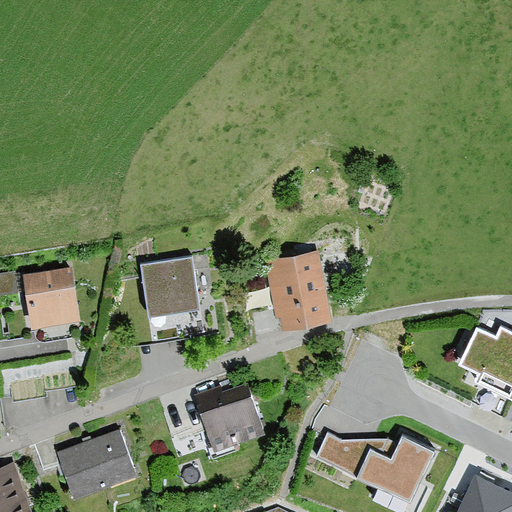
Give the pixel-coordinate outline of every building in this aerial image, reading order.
[(76,260),(74,248),(26,257),(28,269),(76,260)] [(312,254),(268,263),(277,309),(287,307),(289,321),(324,314),(312,254)] [(202,257),(149,264),(157,317),(209,309),(202,257)] [(25,270),(0,273),(0,291),(3,291),(8,323),(54,315),(56,328),(57,331),(60,333),(63,335),(68,336),(80,334),(70,267),(26,274),(25,270)] [(511,396),(511,395),(511,329),(490,319),(470,358),(482,364),(475,379),(511,396)] [(72,355),(59,357),(63,386),(77,385),(72,355)] [(63,386),(59,357),(45,359),(49,388),(63,386)] [(49,388),(45,359),(28,362),(33,391),(49,388)] [(33,391),(28,362),(0,367),(6,396),(33,391)] [(256,380),(203,398),(221,448),(274,429),(256,380)] [(120,430),(58,452),(74,494),(109,482),(107,476),(132,467),(134,473),(136,472),(120,430)] [(410,500),(435,449),(402,433),(391,455),(370,445),(367,451),(328,431),(316,454),(410,500)] [(0,511),(26,511),(11,468),(0,472),(0,511)] [(511,511),(511,493),(477,477),(459,511),(511,511)]
